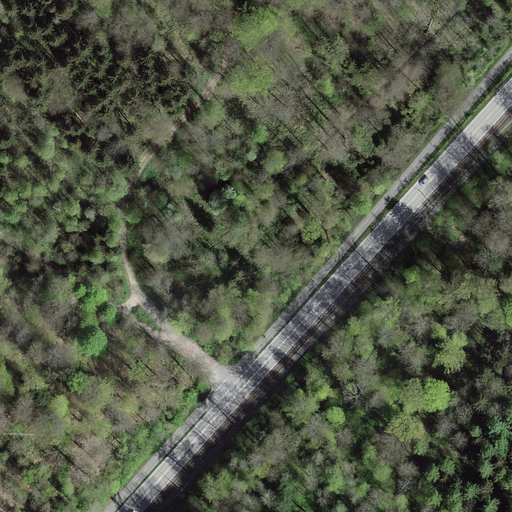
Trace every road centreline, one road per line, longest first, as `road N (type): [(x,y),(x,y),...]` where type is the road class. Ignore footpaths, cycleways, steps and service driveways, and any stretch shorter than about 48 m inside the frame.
road 1 (primary): [(129,511),(511,92)]
road 2 (track): [(191,351),(137,289),(122,211),(140,168),(222,66),(232,0)]
road 3 (track): [(0,235),(240,389)]
